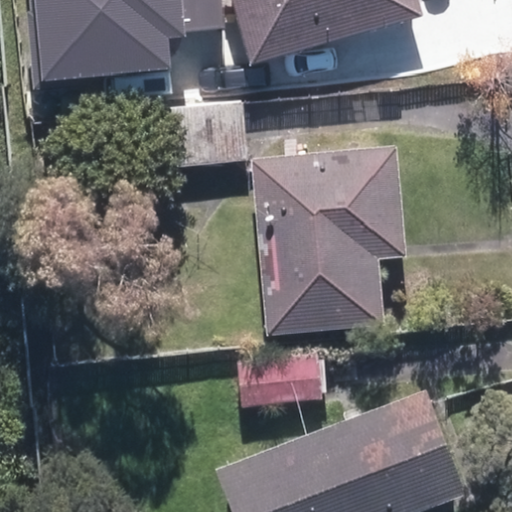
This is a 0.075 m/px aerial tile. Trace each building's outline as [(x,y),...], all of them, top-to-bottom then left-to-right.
[(63,79),(172,69),(169,38),(185,36),(184,30),(222,27),(219,0),(30,0),(31,11),(27,11),(34,88),(63,85),(63,79)] [(238,0),(257,60),(429,10),(426,0),(238,0)] [(243,102),(164,109),(168,161),(248,154),(243,102)] [(414,249),(404,139),(257,153),(273,331),(390,321),(384,252),(414,249)] [(323,350),(241,358),(246,405),(328,397),(323,350)] [(239,511),(412,511),(473,489),(432,381),(221,462),(239,511)]
